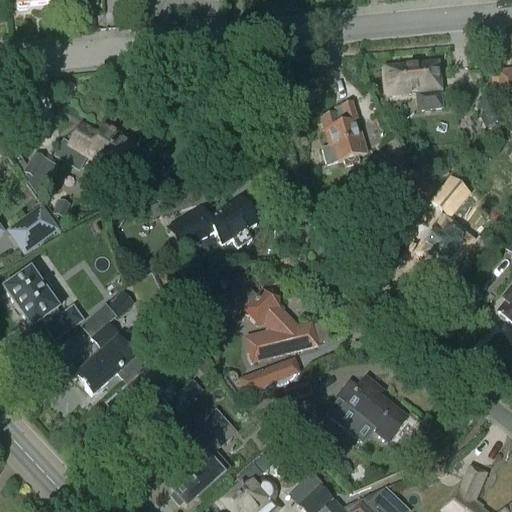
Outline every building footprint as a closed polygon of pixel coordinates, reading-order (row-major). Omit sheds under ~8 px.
[(6,0),(8,11),(48,6),(47,0),(6,0)] [(401,72),(385,74),(388,97),(407,95),(408,97),(414,96),(416,114),(440,111),(439,96),(435,96),(435,92),(436,92),(434,68),(418,70),(413,68),(405,69),(401,72)] [(511,75),(497,77),(500,107),(511,105),(511,86),(511,75)] [(334,118),(319,122),(327,150),(320,153),(325,169),(336,165),(336,166),(342,164),(343,170),(358,166),(356,160),(365,157),(350,107),(340,110),(333,113),(334,118)] [(61,145),(53,159),(70,169),(72,165),(79,169),(85,159),(99,169),(101,165),(115,173),(129,151),(115,143),(117,139),(101,129),(95,140),(78,130),(67,148),(61,145)] [(33,157),(21,174),(32,181),(43,164),(33,157)] [(415,172),(403,182),(424,206),(436,195),(415,172)] [(450,184),(432,206),(448,220),(467,199),(450,184)] [(53,202),(45,219),(50,226),(58,230),(67,209),(53,202)] [(198,213),(175,227),(190,250),(212,236),(221,250),(230,244),(236,253),(250,244),(244,235),(254,229),(252,226),(256,224),(250,214),(247,216),(239,204),(205,225),(198,213)] [(39,213),(8,235),(23,256),(54,233),(39,213)] [(422,248),(415,257),(443,281),(447,276),(450,279),(458,269),(456,267),(475,245),(444,221),(433,234),(432,233),(421,247),(422,248)] [(511,242),(503,254),(511,261),(511,242)] [(42,286),(33,273),(6,292),(34,330),(46,322),(50,328),(48,329),(58,343),(85,323),(75,309),(62,319),(58,313),(60,311),(51,298),(60,292),(51,280),(42,286)] [(182,283),(189,302),(207,296),(201,277),(182,283)] [(504,306),(497,316),(511,329),(511,292),(502,304),(504,306)] [(262,297),(244,315),(257,328),(261,325),(270,334),(261,344),(250,356),(255,366),(316,349),(311,329),(299,332),(278,311),(277,301),(272,296),(262,297)] [(105,311),(114,321),(129,308),(120,298),(105,311)] [(102,357),(74,382),(91,400),(117,377),(123,385),(142,369),(118,343),(116,341),(118,339),(108,327),(90,343),(102,357)] [(130,392),(107,413),(109,416),(107,418),(117,429),(119,427),(122,430),(137,417),(148,430),(167,413),(156,400),(159,397),(144,380),(148,377),(142,369),(123,385),(130,392)] [(274,371),(247,381),(253,395),(279,385),(274,371)] [(336,406),(324,421),(352,444),(365,428),(373,434),(387,446),(404,424),(371,397),(375,392),(363,383),(356,392),(348,386),(335,402),(343,408),(342,410),(336,406)] [(307,388),(283,396),(289,415),(290,419),(314,412),(307,388)] [(178,415),(185,409),(176,398),(169,405),(178,415)] [(178,448),(165,460),(178,473),(179,472),(185,478),(169,492),(173,496),(169,500),(178,510),(182,506),(185,510),(228,471),(214,455),(206,447),(227,429),(215,416),(194,434),(197,438),(182,451),(178,448)] [(457,495),(442,511),(511,511),(511,507),(505,511),(477,511),(470,507),(483,479),(469,473),(459,497),(457,495)] [(240,487),(218,506),(223,511),(277,511),(251,483),(244,489),(239,484),(239,485),(240,487)] [(326,499),(311,511),(327,511),(333,507),(326,499)]
